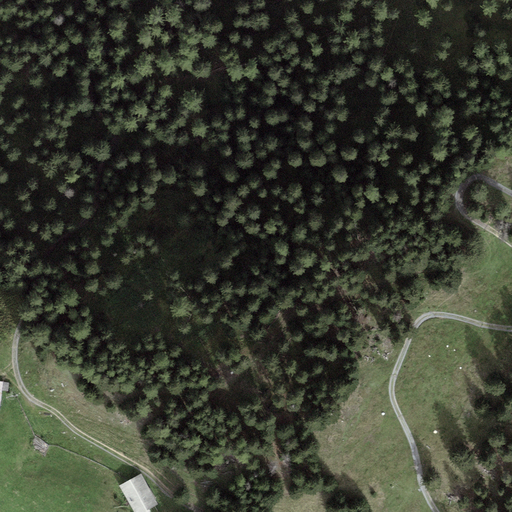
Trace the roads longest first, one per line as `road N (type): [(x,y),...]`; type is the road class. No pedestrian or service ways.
road 1 (track): [(76,0),(92,97),(114,137),(89,215),(42,261),(14,353)]
road 2 (track): [(437,511),(391,382),(426,316),(511,327)]
road 3 (track): [(14,353),(22,389),(33,400),(198,511)]
road 4 (track): [(511,244),(459,203),(467,180),(479,176),(511,193)]
